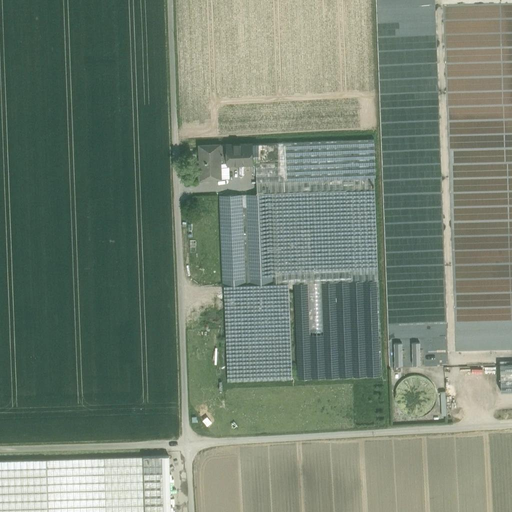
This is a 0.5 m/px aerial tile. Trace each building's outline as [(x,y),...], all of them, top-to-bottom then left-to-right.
[(484,43),(484,48),(511,47),(511,33),(511,30),(511,19),(492,20),(493,43),(484,43)] [(511,91),(449,93),(449,106),(511,104),(511,91)] [(374,138),(277,142),(277,143),(278,143),(278,160),(259,160),(256,160),(257,194),(219,195),(223,286),(224,286),(228,381),(292,378),(289,283),(294,283),(378,280),(374,177),(375,177),(374,138)] [(277,143),(259,143),(259,160),(278,160),(278,143),(277,143)] [(252,144),(227,145),(227,161),(227,164),(253,163),(253,160),(252,144)] [(219,145),(200,145),(201,179),(221,178),(220,162),(219,145)] [(227,161),(227,145),(219,145),(220,162),(227,161)] [(378,280),(294,283),(298,378),(382,375),(378,280)] [(422,342),(393,342),(392,366),(422,366),(422,342)] [(511,390),(511,363),(499,364),(500,391),(511,390)] [(162,456),(47,459),(48,511),(170,511),(170,505),(163,505),(162,456)] [(169,456),(162,456),(163,505),(170,505),(169,456)] [(48,511),(47,459),(0,460),(0,511),(48,511)]
